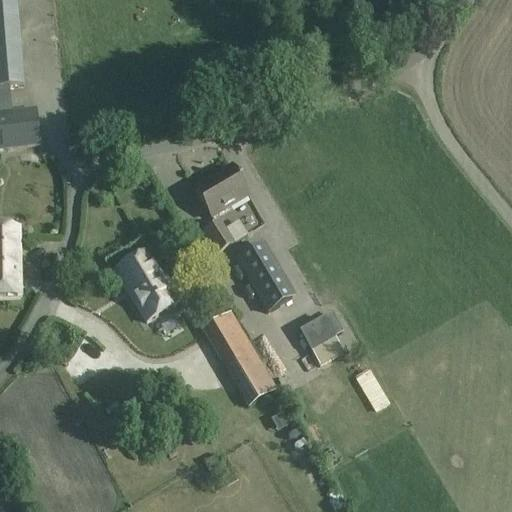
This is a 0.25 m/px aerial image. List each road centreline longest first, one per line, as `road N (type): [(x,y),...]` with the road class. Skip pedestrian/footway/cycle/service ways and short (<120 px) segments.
road 1 (unclassified): [(0,374),(44,304),(87,169),(324,101),(414,59)]
road 2 (unclassified): [(511,220),(448,140),(414,59)]
